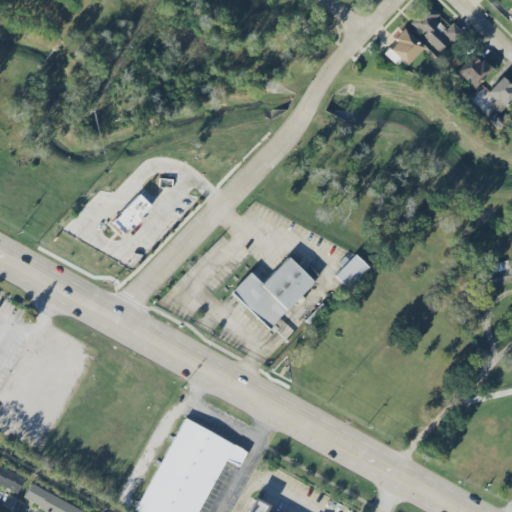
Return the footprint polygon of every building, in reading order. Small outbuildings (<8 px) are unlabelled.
[(445,30),(435,19),(438,15),(427,4),(408,24),(439,53),(459,31),(451,24),(445,30)] [(382,55),(398,70),(420,46),(402,28),(392,38),(395,41),(382,55)] [(471,89),(489,72),(472,54),(454,71),(471,89)] [(497,113),(511,98),(511,88),(501,77),(484,93),(491,100),(488,104),(497,113)] [(158,179),(171,179),(171,188),(158,187),(158,179)] [(109,222),(113,218),(114,219),(119,214),(117,213),(123,207),(124,208),(137,194),(149,207),(137,220),(139,221),(130,230),(128,227),(121,234),(109,222)] [(352,256),(332,277),(345,290),(366,269),(352,256)] [(268,329),(229,292),(248,273),(261,285),(286,259),(311,283),(268,329)] [(487,289),(499,286),(501,281),(511,279),(511,261),(508,260),(490,264),(491,273),(484,274),(487,289)] [(182,418),(132,510),(135,511),(195,511),(224,460),(237,467),(245,453),(182,418)] [(0,486),(15,494),(23,478),(0,466),(0,486)] [(21,500),(43,511),(83,511),(29,485),(21,500)] [(245,511),(264,511),(267,506),(253,499),(245,511)]
